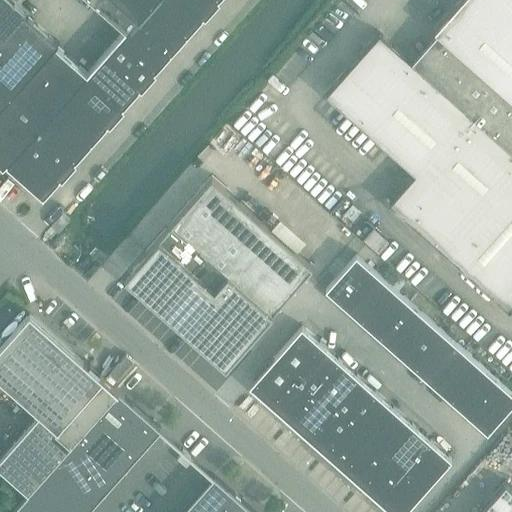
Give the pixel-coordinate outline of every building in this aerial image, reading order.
[(92,0),(125,29),(88,72),(56,44),(59,41),(56,38),(55,40),(9,0),(0,0),(0,156),(7,162),(6,163),(44,196),(217,0),(92,0)] [(380,32),(326,93),(415,172),(389,202),(510,309),(511,306),(511,0),(460,0),(455,6),(434,29),(438,31),(427,43),(412,60),(380,32)] [(189,289),(168,311),(168,312),(209,348),(226,363),(233,356),(308,270),(313,264),(212,175),(171,220),(228,270),(202,300),(197,295),(203,289),(197,284),(191,290),(189,289)] [(62,213),(51,225),(58,232),(70,219),(67,217),(62,213)] [(131,266),(125,273),(168,311),(189,289),(191,290),(197,284),(203,289),(197,295),(202,300),(228,270),(171,220),(131,266)] [(324,289),(343,305),(374,270),(356,253),(324,289)] [(343,305),(361,321),(392,286),(374,270),(343,305)] [(361,321),(379,337),(410,302),(392,286),(361,321)] [(379,337),(397,353),(428,318),(410,302),(379,337)] [(397,353),(415,369),(446,334),(428,318),(397,353)] [(36,320),(0,360),(0,376),(41,412),(39,414),(72,442),(119,390),(84,358),(82,361),(36,320)] [(302,325),(254,381),(258,385),(270,402),(273,398),(277,402),(288,418),(292,414),(296,418),(307,434),(310,431),(314,434),(325,451),(328,447),(332,450),(343,467),(347,463),(351,467),(362,483),(365,479),(369,483),(380,499),(384,496),(387,499),(395,511),(401,511),(423,487),(424,489),(452,458),(302,325)] [(415,369),(433,385),(464,350),(446,334),(415,369)] [(433,385),(451,401),(483,366),(464,350),(433,385)] [(127,353),(111,370),(117,376),(133,358),(127,353)] [(451,401),(469,417),(501,382),(483,366),(451,401)] [(511,406),(511,392),(501,382),(469,417),(488,434),(511,406)] [(29,492),(10,511),(256,511),(214,474),(180,511),(85,511),(161,427),(119,390),(72,442),(28,492),(29,492)] [(39,414),(0,457),(0,467),(28,492),(72,442),(39,414)] [(504,481),(477,511),(511,511),(511,485),(506,480),(504,481)]
